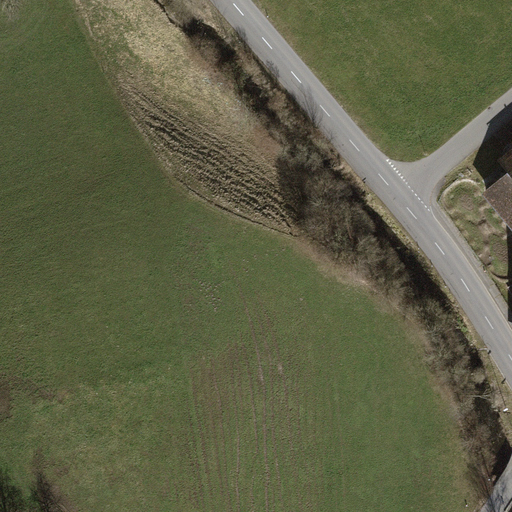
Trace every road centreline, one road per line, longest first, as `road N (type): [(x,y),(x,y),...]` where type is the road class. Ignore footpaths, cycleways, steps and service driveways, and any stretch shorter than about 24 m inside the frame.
road 1 (tertiary): [(230,0),(400,197)]
road 2 (tertiary): [(400,197),(511,359)]
road 3 (unclassified): [(400,197),(511,104)]
